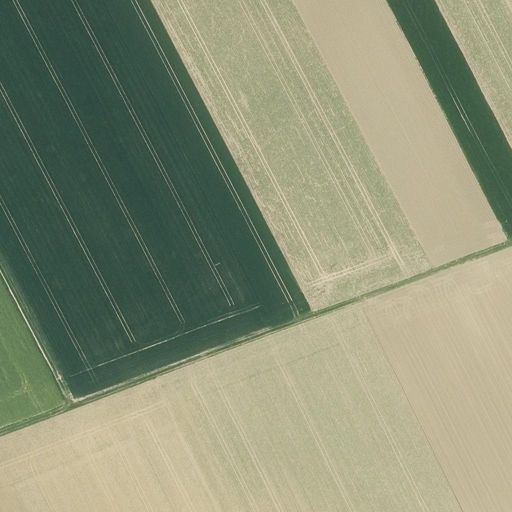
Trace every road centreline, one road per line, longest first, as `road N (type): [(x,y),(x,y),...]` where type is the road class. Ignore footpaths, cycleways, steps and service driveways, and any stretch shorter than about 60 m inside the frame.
road 1 (track): [(0,436),(511,244)]
road 2 (track): [(71,407),(0,267)]
